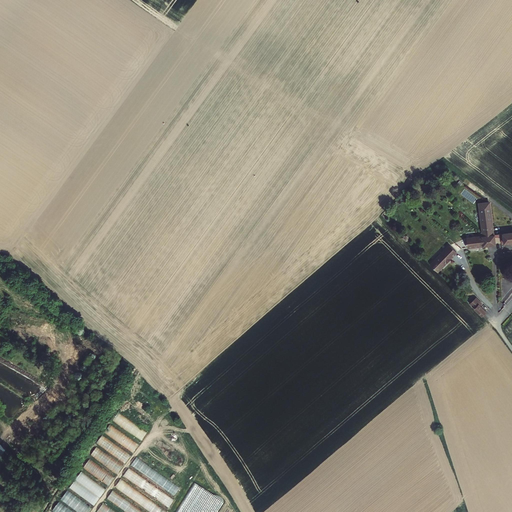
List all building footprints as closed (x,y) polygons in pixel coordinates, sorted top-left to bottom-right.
[(473,190),(466,195),(472,202),(476,198),(475,198),(478,195),(473,190)] [(466,237),(468,248),(496,245),(495,234),(493,234),(489,201),(479,202),(483,235),(466,237)] [(511,231),(503,233),(505,244),(511,242),(511,231)] [(450,244),(430,263),(438,271),(457,251),(450,244)] [(475,297),(469,303),(481,315),(485,311),(479,305),(481,303),(475,297)] [(144,438),(148,431),(118,413),(114,419),(144,438)] [(111,425),(106,432),(124,444),(128,438),(119,431),(111,425)] [(126,463),(131,456),(107,438),(102,444),(126,463)] [(0,458),(9,443),(3,439),(0,443),(0,458)] [(96,447),(91,455),(119,472),(124,464),(96,447)] [(132,464),(175,494),(180,487),(137,457),(132,464)] [(110,484),(115,477),(90,459),(85,466),(110,484)] [(170,506),(175,499),(129,468),(124,475),(170,506)] [(157,507),(159,504),(121,479),(116,486),(154,511),(166,511),(167,511),(162,508),(161,509),(157,507)] [(89,511),(92,508),(68,490),(62,498),(80,511),(89,511)] [(113,490),(108,497),(114,501),(119,493),(113,490)] [(144,511),(119,495),(115,501),(130,511),(144,511)] [(54,509),(57,511),(75,511),(60,501),(54,509)] [(99,511),(116,511),(103,503),(98,511),(99,511)]
